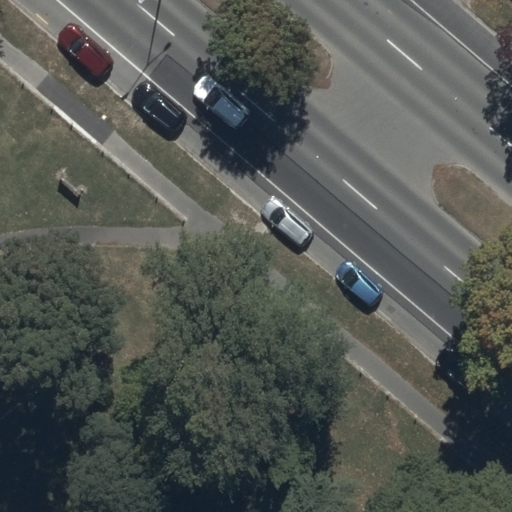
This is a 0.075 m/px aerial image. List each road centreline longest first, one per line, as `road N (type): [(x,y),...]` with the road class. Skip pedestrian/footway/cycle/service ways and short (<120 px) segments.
road 1 (primary): [(344,184),(128,0)]
road 2 (primary): [(511,328),(344,184)]
road 3 (primary): [(344,184),(441,84)]
road 4 (primary): [(342,0),(441,84)]
